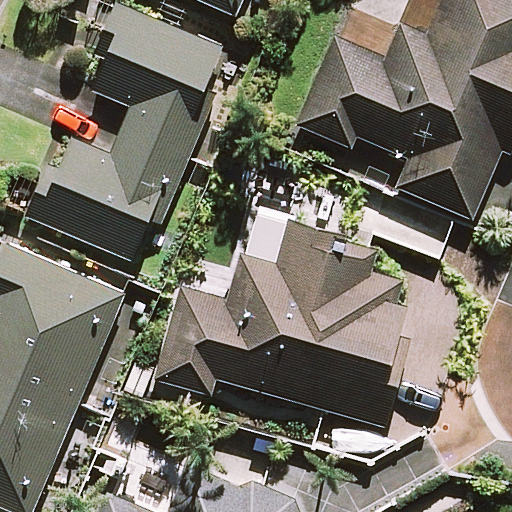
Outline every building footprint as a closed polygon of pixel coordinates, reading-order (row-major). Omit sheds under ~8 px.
[(240,0),(207,0),(235,12),(240,0)] [(511,117),(511,0),(441,0),(428,33),(401,22),(387,58),(352,44),(334,36),(299,124),(352,145),(356,134),(409,155),(397,185),(473,216),(511,117)] [(224,46),(118,1),(83,84),(132,105),(110,156),(69,138),(35,216),(131,257),(150,213),(160,217),(212,96),(204,93),(224,46)] [(385,425),(412,334),(397,330),(405,300),(400,298),(406,279),(371,269),(375,254),(328,240),(330,231),(254,209),(228,298),(183,285),(156,376),(212,393),(217,376),(385,425)] [(31,511),(123,292),(8,243),(0,261),(0,502),(22,511),(31,511)] [(145,419),(122,407),(103,442),(126,454),(145,419)] [(294,511),(298,503),(187,458),(165,511),(108,488),(97,511),(294,511)]
